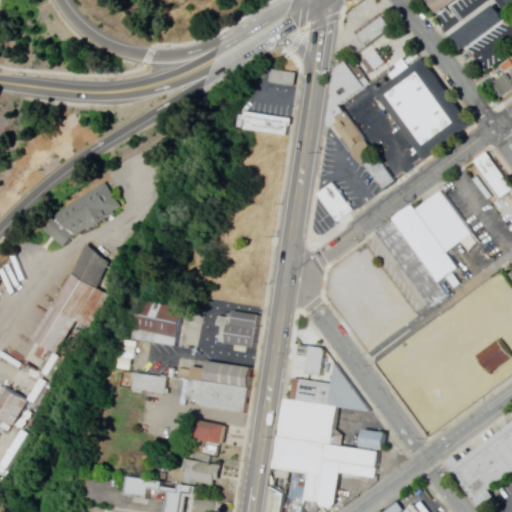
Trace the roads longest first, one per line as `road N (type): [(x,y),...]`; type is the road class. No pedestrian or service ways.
road 1 (secondary): [(253,511),(323,0)]
road 2 (residential): [(466,511),(289,277)]
road 3 (motorway): [(0,223),(65,165),(197,84),(230,54)]
road 4 (residential): [(282,277),(511,111)]
road 5 (secondary): [(234,51),(141,89),(92,94),(0,84)]
road 6 (residential): [(511,156),(397,0)]
road 7 (motorway): [(230,54),(121,50),(79,27),(57,0)]
road 8 (residential): [(511,399),(357,511)]
